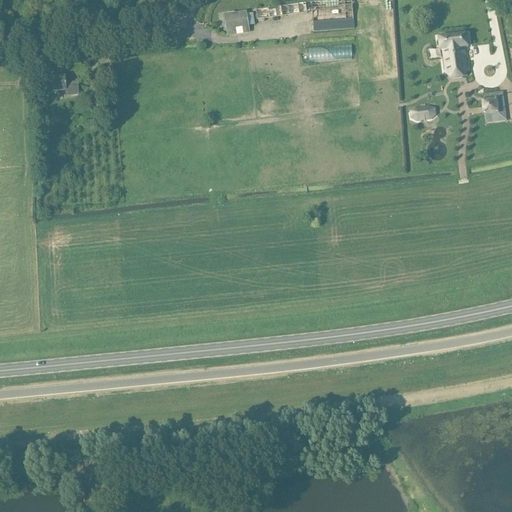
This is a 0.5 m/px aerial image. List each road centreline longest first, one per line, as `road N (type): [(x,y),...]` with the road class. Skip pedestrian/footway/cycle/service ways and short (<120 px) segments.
road 1 (secondary): [(511,305),(441,322),(0,371)]
road 2 (unclassified): [(0,392),(272,367),(511,329)]
road 3 (unclassified): [(0,53),(156,35),(201,0)]
